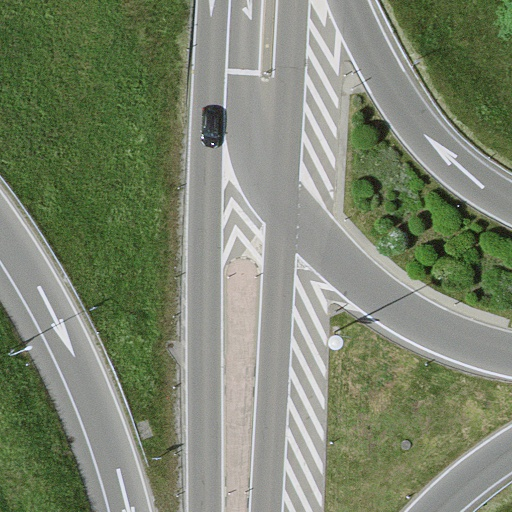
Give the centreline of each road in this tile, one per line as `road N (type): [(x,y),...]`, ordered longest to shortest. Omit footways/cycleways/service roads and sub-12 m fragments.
road 1 (trunk): [(223,80),(205,267),(204,511)]
road 2 (motorway): [(0,230),(66,341),(127,511)]
road 3 (trunk): [(268,511),(283,206)]
road 4 (motorway): [(283,206),(389,304),(421,324),(511,355)]
road 5 (motorway): [(511,203),(454,165),(416,127),(347,0)]
road 6 (trunk): [(283,206),(303,0)]
road 7 (trunk): [(223,80),(283,206)]
